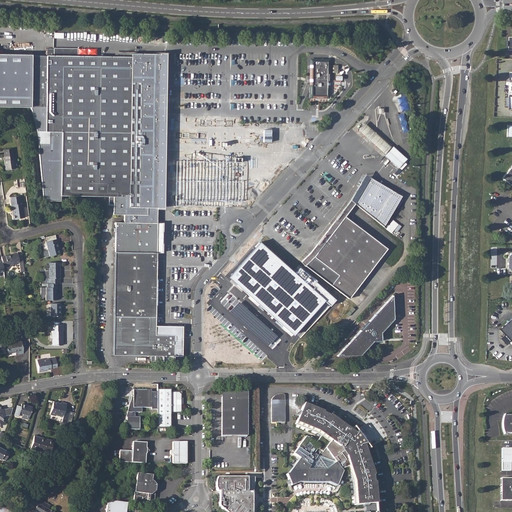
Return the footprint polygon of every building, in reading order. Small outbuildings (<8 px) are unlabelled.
[(155,334),(157,252),(158,252),(158,223),(158,222),(158,207),(158,206),(159,204),(161,202),(162,200),(163,198),(164,195),(163,192),(163,190),(162,187),(160,185),(158,184),(159,145),(159,138),(159,121),(159,84),(165,55),(155,54),(138,54),(132,54),(131,57),(115,56),(79,56),(78,49),(54,49),(54,56),(47,56),(32,56),(32,55),(0,54),(0,106),(31,107),(37,135),(48,202),(65,202),(65,196),(114,197),(114,209),(114,216),(125,216),(124,223),(116,223),(116,229),(114,228),(114,233),(116,233),(116,252),(113,355),(174,356),(174,335),(155,334)] [(322,60),(314,60),(313,64),(313,65),(312,65),(312,67),(313,67),(312,79),(312,81),(312,96),(329,97),(329,65),(328,65),(328,60),(324,60),(324,58),(323,58),(322,58),(322,60)] [(13,155),(4,157),(6,170),(15,168),(13,155)] [(511,164),(502,177),(511,185),(511,164)] [(371,177),(365,174),(350,199),(326,230),(300,260),(306,266),(345,216),(355,203),(371,177)] [(371,177),(355,203),(374,219),(384,227),(403,196),(371,177)] [(21,195),(10,197),(14,219),(24,218),(21,195)] [(386,248),(345,216),(306,266),(349,299),(386,248)] [(392,233),(399,224),(393,219),(386,228),(392,233)] [(46,241),(50,256),(61,253),(57,239),(46,241)] [(10,255),(6,256),(1,257),(2,261),(3,270),(6,269),(5,267),(7,267),(7,266),(12,265),(19,264),(20,271),(24,271),(23,263),(22,254),(18,254),(18,253),(13,254),(13,255),(10,255)] [(47,278),(47,280),(47,284),(58,283),(60,283),(60,278),(61,278),(60,262),(48,262),(48,268),(45,268),(45,278),(47,278)] [(58,283),(47,284),(47,288),(45,288),(46,300),(57,300),(57,297),(59,297),(59,294),(56,294),(56,289),(58,289),(58,283)] [(395,319),(394,296),(338,357),(362,355),(374,342),(383,341),(383,333),(395,319)] [(61,303),(51,303),(51,304),(51,316),(61,316),(61,303)] [(257,310),(236,334),(253,349),(275,326),(257,310)] [(500,328),(499,329),(500,329),(505,335),(505,338),(509,339),(511,342),(511,316),(509,319),(506,319),(506,322),(500,328)] [(63,325),(51,325),(51,331),(53,331),(52,345),(63,345),(63,339),(62,339),(62,334),(63,334),(63,331),(64,331),(63,325)] [(14,340),(5,342),(8,353),(16,351),(17,355),(23,353),(21,341),(15,342),(14,340)] [(43,359),(37,360),(39,371),(47,370),(47,369),(52,368),(57,367),(55,357),(51,358),(51,359),(50,359),(49,358),(44,359),(43,359)] [(171,389),(157,388),(157,391),(157,409),(157,415),(157,428),(158,428),(163,428),(172,426),(172,415),(172,412),(181,413),(181,403),(181,400),(182,400),(182,390),(172,390),(172,391),(171,391),(171,389)] [(222,395),(223,435),(248,434),(249,395),(249,389),(244,389),(222,388),(222,395)] [(132,401),(129,401),(127,411),(125,416),(126,416),(126,428),(139,428),(139,416),(132,416),(132,411),(141,411),(141,407),(151,407),(151,408),(157,409),(157,391),(151,391),(151,389),(133,389),(132,401)] [(285,399),(271,399),(271,422),(285,422),(285,399)] [(62,418),(61,421),(66,423),(70,409),(65,407),(66,404),(60,402),(59,404),(53,402),(49,415),(54,417),(54,416),(62,418)] [(20,405),(17,404),(14,415),(17,416),(18,412),(21,413),(20,417),(27,419),(28,418),(29,415),(32,407),(21,403),(20,405)] [(298,483),(316,482),(327,482),(336,485),(337,483),(339,479),(345,467),(346,466),(348,466),(350,465),(355,480),(357,504),(377,503),(376,482),(374,482),(373,475),(375,474),(365,444),(367,443),(364,439),(366,438),(364,436),(363,433),(361,435),(357,430),(356,432),(346,425),(330,414),(330,415),(324,412),(324,411),(304,403),(296,422),(318,431),(323,434),(331,440),(329,443),(321,437),(318,441),(312,437),(311,438),(307,436),(293,454),(299,458),(298,460),(288,473),(286,474),(289,483),(289,485),(298,483)] [(502,422),(502,424),(502,426),(502,428),(503,430),(504,432),(504,433),(511,433),(511,415),(503,415),(503,417),(502,420),(502,422)] [(53,440),(35,435),(30,449),(49,454),(53,440)] [(147,442),(134,441),(133,450),(120,450),(119,460),(132,462),(146,462),(147,453),(148,452),(148,448),(147,447),(147,442)] [(173,454),(173,463),(188,463),(187,441),(173,441),(173,450),(170,450),(171,455),(173,454)] [(0,459),(1,460),(1,458),(5,460),(9,451),(0,446),(0,459)] [(511,447),(503,447),(503,460),(511,460),(511,447)] [(154,474),(138,473),(134,500),(150,500),(151,493),(153,493),(157,490),(157,484),(155,480),(153,480),(154,474)] [(252,511),(253,494),(253,477),(218,477),(218,479),(217,479),(216,482),(215,484),(215,486),(215,489),(216,491),(217,492),(218,492),(218,497),(217,497),(217,507),(223,511),(252,511)] [(511,478),(500,478),(500,501),(511,500),(511,478)] [(33,497),(29,504),(36,508),(34,511),(35,511),(53,511),(48,509),(50,506),(40,500),(39,501),(33,497)] [(126,511),(128,502),(108,500),(105,511),(126,511)]
